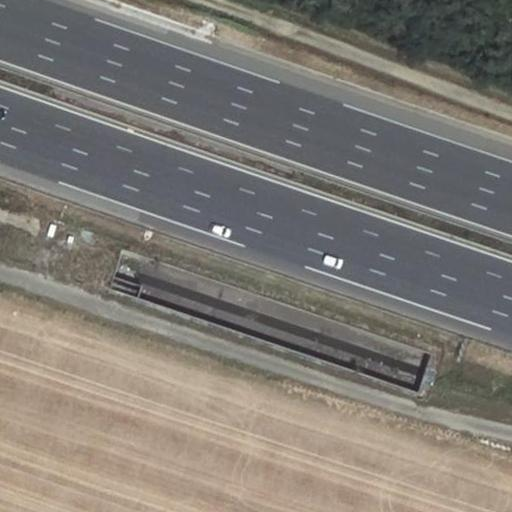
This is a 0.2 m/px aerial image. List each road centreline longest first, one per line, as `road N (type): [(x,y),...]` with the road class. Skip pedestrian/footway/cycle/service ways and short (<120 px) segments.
road 1 (motorway): [(511,198),(0,22)]
road 2 (motorway): [(0,124),(511,299)]
road 3 (track): [(0,270),(468,429),(511,437)]
road 4 (track): [(204,0),(511,111)]
